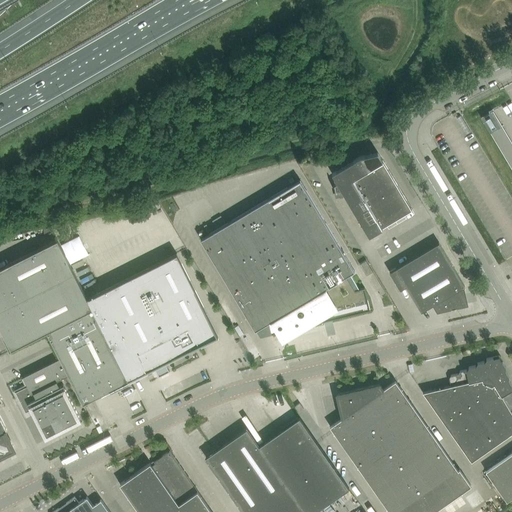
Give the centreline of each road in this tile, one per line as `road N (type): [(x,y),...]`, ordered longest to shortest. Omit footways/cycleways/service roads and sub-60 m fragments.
road 1 (tertiary): [(511,327),(233,387),(0,501)]
road 2 (unknown): [(269,346),(185,211),(289,167),(306,174),(387,317)]
road 3 (track): [(325,0),(0,163)]
road 4 (unclassified): [(511,314),(414,133),(421,118),(511,66)]
road 5 (unknown): [(231,347),(172,225),(87,264)]
road 6 (unknown): [(369,243),(329,174),(347,155),(383,144),(428,212)]
road 7 (motorway): [(0,111),(188,2)]
road 8 (unknown): [(428,212),(480,302),(413,323)]
road 9 (unknown): [(164,416),(151,386),(231,347)]
road 10 (unknown): [(269,346),(387,317)]
